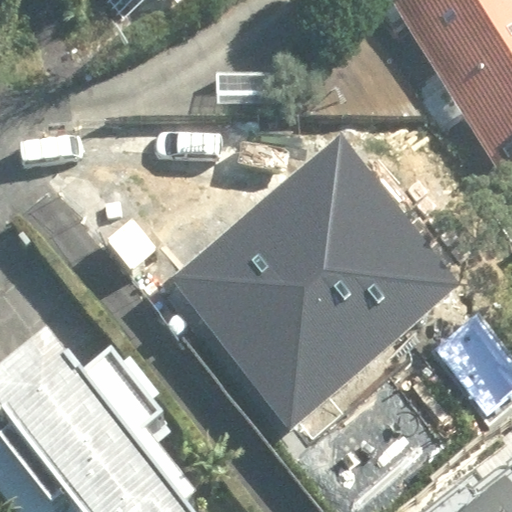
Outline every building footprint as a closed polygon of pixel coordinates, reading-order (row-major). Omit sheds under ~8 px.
[(167,0),(175,9),(187,0),(167,0)] [(511,0),(419,0),(400,12),(511,186),(511,0)] [(235,262),(201,287),(291,410),(349,368),(341,356),(416,301),(329,184),(290,213),(281,200),(221,244),(235,262)] [(131,361),(91,392),(61,352),(0,398),(0,488),(18,511),(198,511),(205,507),(156,445),(181,426),(131,361)] [(511,511),(511,466),(441,511),(511,511)]
